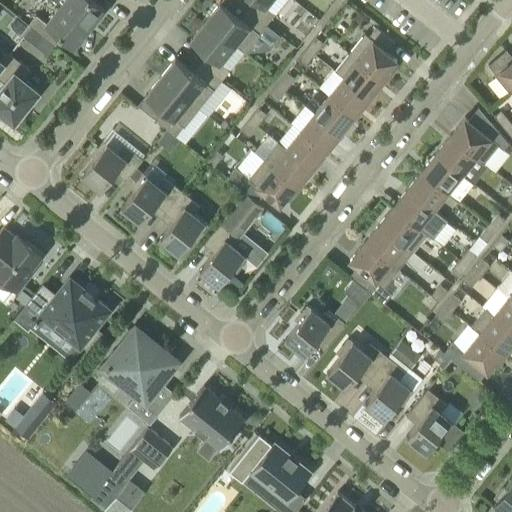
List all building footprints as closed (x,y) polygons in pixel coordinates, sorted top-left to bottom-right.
[(64,0),(61,4),(90,27),(105,8),(94,0),(64,0)] [(252,0),(247,7),(267,23),(275,14),(266,6),(270,0),(252,0)] [(221,1),(206,20),(235,44),(244,51),(267,23),(247,7),(239,16),(221,1)] [(31,26),(43,36),(54,45),(55,44),(54,43),(54,44),(48,40),(56,31),(74,46),(90,27),(61,4),(46,23),(36,14),(29,24),(31,26)] [(222,79),(230,70),(221,63),(235,44),(206,20),(190,39),(191,40),(192,40),(209,54),(202,63),(222,79)] [(36,45),(43,36),(31,26),(24,35),(36,45)] [(376,26),(369,36),(365,33),(349,52),(384,80),(392,69),(390,67),(397,59),(387,50),(395,41),(376,26)] [(316,36),(307,47),(315,53),(324,42),(316,36)] [(306,65),(315,53),(307,47),(298,58),(306,65)] [(511,55),(507,49),(488,64),(496,73),(495,74),(509,92),(511,89),(511,55)] [(0,78),(6,83),(4,85),(1,90),(0,89),(0,112),(5,116),(6,114),(14,121),(26,106),(27,108),(38,95),(36,94),(38,91),(26,81),(31,69),(9,52),(2,61),(3,62),(0,65),(0,78)] [(369,97),(384,80),(349,52),(335,70),(343,76),(369,97)] [(176,57),(160,76),(199,108),(222,79),(202,63),(194,73),(177,58),(176,57)] [(278,83),(286,89),(295,78),(287,71),(278,83)] [(199,108),(160,76),(145,95),(146,96),(164,110),(157,119),(177,136),(199,108)] [(343,76),(329,94),(355,115),(369,97),(343,76)] [(278,83),(269,94),(277,100),(286,89),(278,83)] [(341,133),(355,115),(329,94),(315,112),(341,133)] [(250,118),(258,125),(267,113),(259,107),(250,118)] [(504,127),(511,121),(501,109),(494,115),(504,127)] [(326,151),(341,133),(315,112),(300,130),(326,151)] [(484,131),(465,116),(450,134),(476,155),(476,156),(484,163),(498,145),(504,149),(509,142),(491,121),(484,131)] [(250,118),(241,129),(249,136),(258,125),(250,118)] [(312,168),(326,151),(300,130),(286,147),(312,168)] [(168,131),(160,142),(170,150),(173,146),(179,139),(168,131)] [(450,134),(436,152),(462,173),(476,156),(476,155),(450,134)] [(121,186),(143,158),(124,143),(118,151),(103,140),(97,148),(92,154),(96,157),(82,174),(82,173),(81,174),(101,190),(102,189),(101,189),(116,171),(124,178),(119,184),(121,186)] [(312,168),(286,147),(278,141),(264,159),(298,186),(312,168)] [(251,147),(238,166),(250,175),(263,156),(251,147)] [(215,148),(206,160),(214,166),(223,155),(215,148)] [(462,173),(436,152),(422,170),(448,191),(447,191),(459,201),(474,182),(462,173)] [(289,197),(298,186),(264,159),(249,177),(236,167),(228,177),(245,191),(258,201),(258,200),(257,199),(263,190),(280,204),(287,195),(289,197)] [(434,208),(447,191),(448,191),(422,170),(407,188),(433,209),(434,208)] [(165,211),(182,190),(164,175),(158,183),(143,172),(136,180),(137,180),(132,186),(136,189),(122,206),(122,205),(121,206),(141,222),(142,221),(141,221),(155,203),(165,211)] [(407,188),(393,206),(427,233),(432,237),(446,219),(434,208),(433,209),(407,188)] [(182,190),(165,211),(174,219),(160,236),(159,237),(179,253),(180,252),(179,252),(193,235),(197,238),(201,232),(208,224),(194,212),(200,204),(182,190)] [(245,191),(221,221),(199,248),(201,250),(206,244),(214,251),(200,269),(200,268),(199,269),(219,285),(220,284),(219,284),(233,267),(237,270),(241,264),(241,265),(248,256),(234,244),(264,207),(258,201),(245,191)] [(413,251),(427,233),(393,206),(378,223),(413,251)] [(498,213),(489,224),(496,230),(505,219),(498,213)] [(378,223),(364,241),(398,269),(413,251),(378,223)] [(487,241),(496,230),(489,224),(479,235),(487,241)] [(18,234),(15,237),(4,228),(0,232),(0,276),(17,289),(32,270),(30,268),(42,253),(18,234)] [(492,243),(500,250),(509,239),(501,233),(492,243)] [(384,286),(398,269),(364,241),(349,259),(374,279),(368,288),(367,287),(366,288),(384,303),(392,292),(384,286)] [(460,259),(467,265),(476,254),(468,248),(460,259)] [(481,257),(473,268),(481,275),(489,264),(481,257)] [(451,270),(459,276),(467,265),(460,259),(451,270)] [(473,268),(464,279),(472,286),(481,275),(473,268)] [(43,282),(27,303),(55,325),(57,323),(67,331),(65,334),(80,346),(82,343),(86,346),(100,330),(101,329),(97,326),(110,308),(95,296),(94,298),(83,290),(85,288),(70,276),(56,293),(43,282)] [(431,295),(439,301),(448,290),(440,283),(431,295)] [(444,304),(452,311),(462,299),(453,293),(444,304)] [(511,300),(507,296),(493,314),(493,315),(511,330),(511,300)] [(305,354),(306,353),(305,353),(320,336),(328,343),(323,348),(325,350),(347,323),(328,307),(322,315),(307,304),(300,312),(301,312),(296,318),(300,321),(286,338),(286,337),(285,338),(305,354)] [(452,311),(444,304),(435,315),(443,322),(452,311)] [(479,332),(478,333),(504,354),(511,344),(511,330),(493,315),(493,314),(485,308),(471,325),(479,332)] [(127,405),(150,423),(175,392),(160,379),(175,361),(136,329),(96,379),(97,380),(102,374),(120,388),(114,394),(116,395),(126,382),(138,392),(127,405)] [(464,351),(461,348),(453,342),(445,352),(464,367),(472,358),(487,371),(495,362),(497,364),(504,354),(478,333),(464,351)] [(361,369),(370,377),(388,355),(370,341),(363,349),(349,337),(342,346),(338,351),(341,354),(328,371),(327,371),(326,372),(346,388),(347,387),(361,369)] [(391,353),(406,365),(417,351),(402,339),(391,353)] [(365,401),(364,402),(384,419),(385,418),(385,417),(398,400),(402,403),(406,398),(407,398),(414,389),(399,378),(406,370),(388,355),(370,377),(380,384),(366,402),(365,401)] [(79,380),(64,399),(75,409),(91,390),(79,380)] [(179,415),(206,437),(220,448),(223,444),(226,446),(237,433),(234,431),(245,417),(204,384),(179,415)] [(426,451),(436,439),(448,449),(464,430),(441,411),(447,403),(428,388),(406,415),(408,417),(413,411),(421,418),(407,435),(406,436),(426,452),(427,451),(426,451)] [(43,391),(14,426),(28,437),(57,402),(43,391)] [(173,446),(148,426),(130,448),(155,468),(173,446)] [(297,489),(312,470),(274,440),(250,470),(275,490),(268,500),(282,511),(294,511),(307,497),(297,489)] [(81,455),(66,473),(93,494),(108,476),(81,455)] [(511,511),(511,481),(507,488),(504,486),(496,496),(499,498),(490,508),(494,511),(511,511)] [(362,511),(361,510),(355,505),(355,504),(354,504),(337,491),(320,511),(363,511),(364,511),(363,510),(362,511)]
